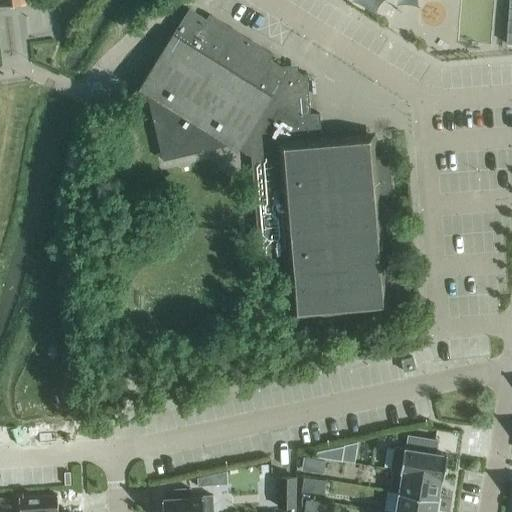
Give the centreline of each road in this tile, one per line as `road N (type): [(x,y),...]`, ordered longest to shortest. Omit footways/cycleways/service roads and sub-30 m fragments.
road 1 (residential): [(117,451),(511,368)]
road 2 (residential): [(511,382),(490,511)]
